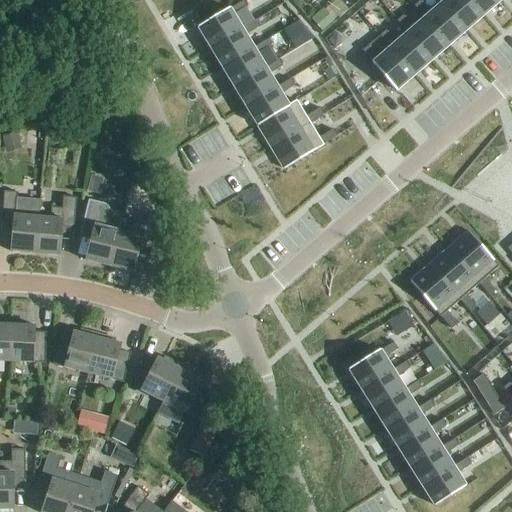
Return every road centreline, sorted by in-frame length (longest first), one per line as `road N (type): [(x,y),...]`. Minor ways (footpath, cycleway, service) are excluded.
road 1 (residential): [(511,78),(238,313)]
road 2 (residential): [(238,313),(108,0)]
road 3 (residential): [(0,284),(125,302),(184,324),(238,313)]
road 4 (residential): [(305,511),(238,313)]
